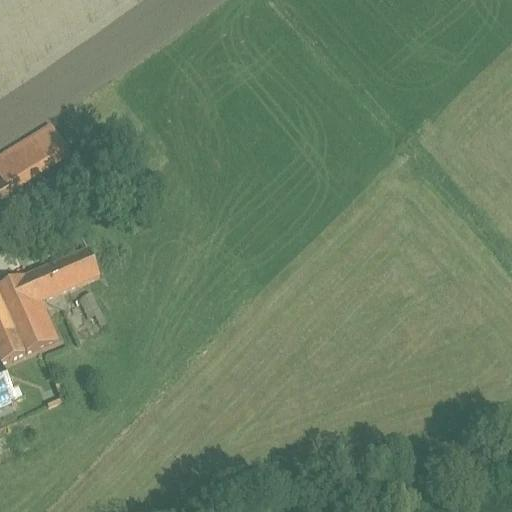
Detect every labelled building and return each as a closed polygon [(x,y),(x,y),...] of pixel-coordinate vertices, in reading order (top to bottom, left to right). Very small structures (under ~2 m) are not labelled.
[(51,129),(0,160),(0,179),(7,191),(67,154),(51,129)] [(0,179),(0,227),(22,213),(7,191),(0,179)] [(89,252),(30,278),(42,305),(101,280),(89,252)] [(30,277),(0,290),(0,368),(59,343),(42,305),(30,278),(30,277)] [(0,404),(11,400),(0,375),(0,404)]
